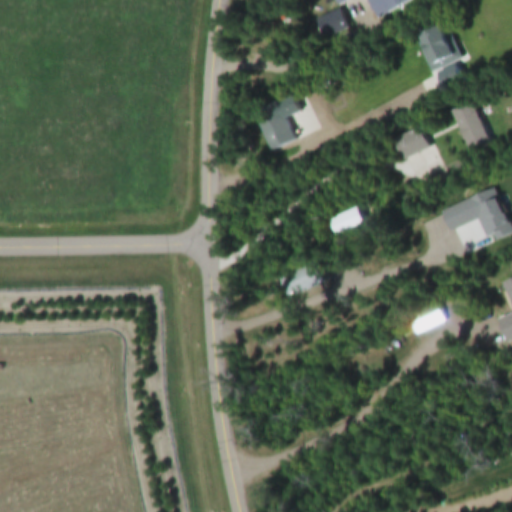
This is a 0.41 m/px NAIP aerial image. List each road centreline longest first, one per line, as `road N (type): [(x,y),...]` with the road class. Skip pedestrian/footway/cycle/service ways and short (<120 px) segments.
road 1 (residential): [(240,511),(222,424),(213,299),(220,0)]
road 2 (residential): [(0,247),(212,243)]
